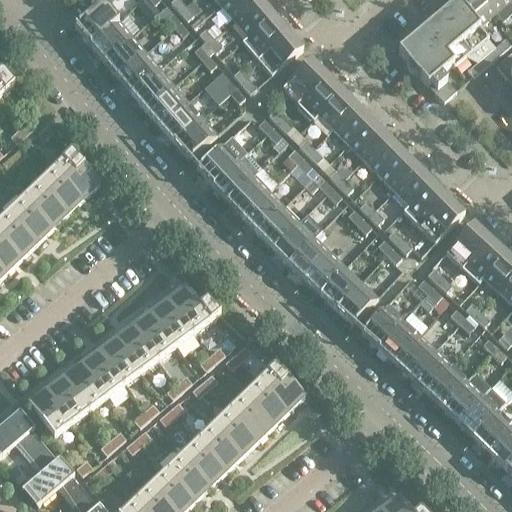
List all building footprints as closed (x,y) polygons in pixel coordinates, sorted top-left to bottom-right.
[(156,0),(145,0),(146,0),(154,10),(161,5),(156,0)] [(212,0),(220,9),(231,0),(212,0)] [(234,26),(260,4),(257,0),(231,0),(220,9),(234,26)] [(463,0),(457,6),(479,32),(496,18),(480,0),(463,0)] [(480,0),(496,18),(511,4),(508,0),(480,0)] [(171,7),(172,9),(179,16),(185,11),(177,2),(171,7)] [(234,26),(248,42),(274,20),(260,4),(234,26)] [(474,66),(477,67),(480,65),(485,71),(498,61),(492,54),(496,51),(479,32),(457,6),(441,20),(470,54),(477,63),(474,66)] [(75,31),(89,49),(118,24),(104,7),(75,31)] [(193,21),(185,11),(179,16),(187,26),(193,21)] [(175,33),(181,28),(172,18),(166,23),(175,33)] [(271,81),(303,54),(274,20),(248,42),(243,47),(271,81)] [(441,20),(423,34),(452,69),(470,54),(441,20)] [(89,49),(103,65),(132,41),(131,39),(139,33),(128,21),(121,27),(118,24),(89,49)] [(189,37),(187,36),(181,28),(175,33),(183,43),(189,37)] [(198,39),(200,42),(205,47),(207,49),(214,43),(205,34),(198,39)] [(447,85),(442,78),(452,69),(423,34),(398,55),(428,90),(432,87),(438,93),(447,85)] [(103,65),(117,82),(146,57),(132,41),(103,65)] [(222,53),(214,43),(207,49),(213,57),(215,59),(222,53)] [(492,54),(498,61),(511,50),(505,43),(496,51),(492,54)] [(205,47),(194,56),(203,66),(209,61),(213,57),(207,49),(205,47)] [(117,82),(131,98),(160,74),(146,57),(117,82)] [(496,70),(501,77),(511,67),(511,58),(496,70)] [(211,75),(217,70),(209,61),(203,66),(211,75)] [(312,124),(342,95),(311,64),(282,93),(299,110),(297,112),(309,125),(311,123),(312,124)] [(467,75),(473,82),(485,71),(480,65),(477,67),(467,75)] [(511,78),(511,67),(501,77),(506,83),(510,80),(511,78)] [(240,87),(246,82),(237,73),(231,78),(240,87)] [(0,74),(0,102),(14,91),(0,74)] [(131,98),(145,115),(174,90),(160,74),(131,98)] [(222,76),(203,92),(218,109),(231,98),(237,93),(222,76)] [(254,92),(246,82),(240,87),(248,97),(254,92)] [(434,96),(439,102),(452,90),(447,85),(438,93),(434,96)] [(145,115),(160,131),(188,106),(174,90),(145,115)] [(439,102),(444,107),(457,96),(452,90),(439,102)] [(239,108),(245,103),(237,93),(231,98),(239,108)] [(312,124),(312,125),(327,140),(333,134),(357,110),(342,95),(312,124)] [(160,131),(174,148),(202,123),(188,106),(160,131)] [(348,150),(373,125),(357,110),(333,134),(348,150)] [(279,131),(285,126),(276,117),(270,122),(279,131)] [(188,165),(217,140),(202,123),(174,148),(188,165)] [(26,140),(36,132),(30,125),(20,133),(26,140)] [(363,165),(388,141),(373,125),(348,150),(363,165)] [(294,134),(285,126),(279,131),(288,140),(294,134)] [(273,134),(266,127),(260,132),(267,139),(273,134)] [(54,138),(47,130),(38,139),(44,146),(54,138)] [(17,148),(26,140),(20,133),(11,141),(17,148)] [(288,148),(280,141),(273,134),(267,139),(282,154),(288,148)] [(363,165),(378,180),(403,156),(388,141),(363,165)] [(224,148),(196,174),(212,191),(240,165),(246,158),(231,142),(224,148)] [(307,160),(313,154),(306,147),(300,153),(307,160)] [(29,160),(22,152),(12,160),(19,168),(29,160)] [(320,161),(313,154),(307,160),(314,167),(320,161)] [(297,169),(303,164),(294,155),(288,160),(297,169)] [(394,196),(418,171),(403,156),(378,180),(394,196)] [(240,165),(212,191),(227,207),(254,181),(262,173),(247,157),(246,158),(240,165)] [(84,204),(100,188),(70,158),(54,173),(84,204)] [(19,168),(12,160),(3,169),(9,176),(19,168)] [(312,173),(310,171),(303,164),(297,169),(306,178),(312,173)] [(336,178),(343,184),(352,175),(347,170),(339,170),(334,175),(336,178)] [(394,196),(409,211),(433,187),(418,171),(394,196)] [(68,219),(84,204),(54,173),(38,188),(68,219)] [(338,190),(343,185),(336,178),(331,183),(338,190)] [(254,181),(227,207),(242,222),(269,196),(254,181)] [(327,200),(333,194),(324,185),(318,190),(327,200)] [(350,192),(343,185),(338,190),(345,197),(350,192)] [(435,248),(465,218),(433,187),(409,211),(403,216),(435,248)] [(52,234),(68,219),(38,188),(23,203),(52,234)] [(342,203),(340,201),(333,194),(327,200),(336,208),(342,203)] [(269,196),(242,222),(257,238),(284,212),(269,196)] [(37,249),(52,234),(23,203),(7,218),(37,249)] [(359,212),(361,214),(368,221),(374,215),(365,207),(359,212)] [(284,212),(257,238),(273,254),(300,227),(284,212)] [(357,230),(363,224),(354,215),(348,221),(357,230)] [(383,225),(374,215),(368,221),(377,230),(383,225)] [(0,241),(21,264),(37,249),(7,218),(0,225),(0,241)] [(300,227),(273,254),(288,269),(315,242),(322,235),(307,220),(300,227)] [(372,233),(370,231),(363,224),(357,230),(366,239),(372,233)] [(483,283),(506,257),(474,227),(446,258),(478,288),(483,283)] [(395,248),(401,243),(392,234),(386,240),(395,248)] [(0,241),(0,272),(6,279),(21,264),(0,241)] [(315,242),(288,269),(304,285),(330,257),(315,242)] [(411,253),(401,243),(395,248),(406,259),(411,253)] [(387,260),(393,254),(384,245),(378,251),(387,260)] [(401,263),(400,261),(393,254),(387,260),(396,269),(401,263)] [(330,257),(304,285),(320,300),(346,272),(330,257)] [(511,282),(511,262),(506,257),(483,283),(499,297),(511,282)] [(346,272),(320,300),(336,315),(362,287),(346,272)] [(433,275),(427,280),(436,289),(442,283),(433,275)] [(511,282),(499,297),(511,309),(511,282)] [(442,283),(436,289),(446,297),(451,291),(442,283)] [(423,285),(418,291),(427,299),(433,293),(423,285)] [(362,287),(336,315),(352,330),(378,303),(362,287)] [(186,292),(168,305),(193,340),(220,320),(207,306),(200,311),(186,292)] [(436,308),(442,302),(433,293),(427,299),(436,308)] [(193,340),(168,305),(150,318),(176,353),(193,340)] [(470,308),(464,314),(469,319),(475,324),(480,317),(470,308)] [(378,354),(403,325),(387,310),(361,338),(378,354)] [(455,314),(449,320),(459,329),(465,323),(455,314)] [(403,325),(378,354),(394,368),(420,340),(427,332),(411,317),(403,325)] [(480,317),(475,324),(478,327),(483,331),(489,325),(480,317)] [(150,318),(133,331),(158,366),(176,353),(150,318)] [(469,319),(465,323),(474,331),(478,327),(475,324),(469,319)] [(465,323),(459,329),(468,338),(474,331),(465,323)] [(158,366),(133,331),(116,344),(141,378),(158,366)] [(511,347),(502,338),(497,344),(507,354),(511,348),(511,347)] [(410,383),(436,355),(420,340),(394,368),(410,383)] [(141,378),(116,344),(98,357),(124,391),(141,378)] [(492,359),(498,353),(488,344),(483,350),(492,359)] [(235,360),(241,367),(251,359),(245,352),(235,360)] [(209,361),(215,368),(225,360),(219,353),(209,361)] [(507,361),(505,360),(498,353),(492,359),(501,367),(507,361)] [(410,383),(426,398),(451,370),(436,355),(410,383)] [(98,357),(81,370),(106,404),(124,391),(98,357)] [(241,367),(235,360),(225,368),(232,375),(241,367)] [(206,377),(215,368),(209,361),(200,369),(206,377)] [(106,404),(81,370),(64,383),(89,417),(106,404)] [(275,370),(259,386),(289,417),(305,401),(275,370)] [(441,412),(467,385),(451,370),(426,398),(441,412)] [(457,427),(483,400),(490,393),(474,378),(467,385),(441,412),(457,427)] [(202,388),(208,396),(218,387),(212,380),(202,388)] [(176,389),(182,397),(192,388),(186,381),(176,389)] [(64,383),(46,395),(72,430),(89,417),(64,383)] [(259,386),(243,401),(273,432),(289,417),(259,386)] [(473,442),(499,415),(511,402),(496,387),(490,393),(483,400),(457,427),(473,442)] [(208,396),(202,388),(192,396),(198,404),(208,396)] [(173,405),(182,397),(176,389),(166,397),(173,405)] [(72,430),(46,395),(28,409),(54,443),(72,430)] [(243,401),(228,416),(257,447),(273,432),(243,401)] [(168,416),(175,424),(185,416),(178,408),(168,416)] [(143,417),(149,425),(159,416),(153,409),(143,417)] [(488,458),(511,433),(511,427),(499,415),(473,442),(488,458)] [(42,477),(57,465),(32,435),(34,433),(20,416),(0,432),(0,462),(17,448),(42,477)] [(175,424),(168,416),(159,424),(165,432),(175,424)] [(228,416),(212,431),(242,462),(257,447),(228,416)] [(139,433),(149,425),(143,417),(133,425),(139,433)] [(242,462),(212,431),(196,446),(226,477),(242,462)] [(511,433),(488,458),(503,473),(511,464),(511,433)] [(135,444),(142,452),(152,444),(145,436),(135,444)] [(110,445),(116,453),(126,444),(120,437),(110,445)] [(142,452),(135,444),(126,452),(132,460),(142,452)] [(106,461),(116,453),(110,445),(100,453),(106,461)] [(196,446),(181,461),(210,492),(226,477),(196,446)] [(181,461),(165,476),(195,507),(210,492),(181,461)] [(42,477),(24,492),(25,493),(26,492),(40,508),(38,509),(39,510),(57,495),(71,511),(96,511),(97,511),(72,482),(74,480),(59,463),(57,465),(42,477)] [(102,472),(109,480),(119,471),(112,464),(102,472)] [(511,481),(511,464),(503,473),(511,481)] [(82,481),(93,473),(86,465),(76,473),(82,481)] [(109,480),(102,472),(93,480),(99,488),(109,480)] [(165,476),(150,491),(169,511),(189,511),(195,507),(165,476)] [(169,511),(150,491),(134,506),(139,511),(169,511)] [(407,511),(400,501),(385,511),(407,511)]
